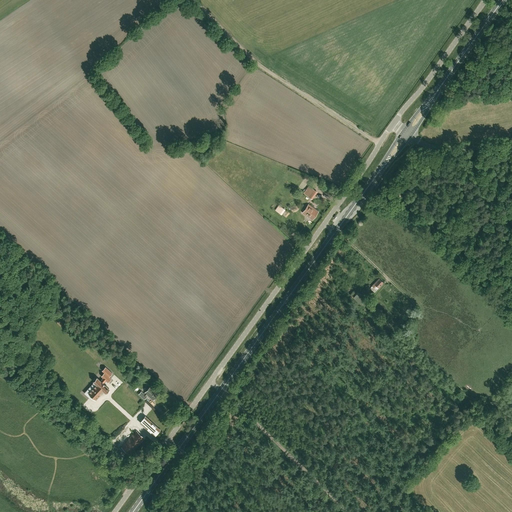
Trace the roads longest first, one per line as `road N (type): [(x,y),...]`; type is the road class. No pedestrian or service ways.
road 1 (track): [(336,233),(417,305),(416,349),(471,400),(504,410),(511,428)]
road 2 (track): [(356,128),(253,60),(191,0)]
road 3 (primary): [(223,389),(336,233)]
road 4 (unclassified): [(212,380),(323,225)]
road 5 (track): [(348,511),(223,389)]
road 6 (primary): [(409,134),(505,0)]
road 7 (unclassified): [(396,124),(486,0)]
road 8 (unclassified): [(323,225),(396,124)]
road 9 (primary): [(336,233),(409,134)]
